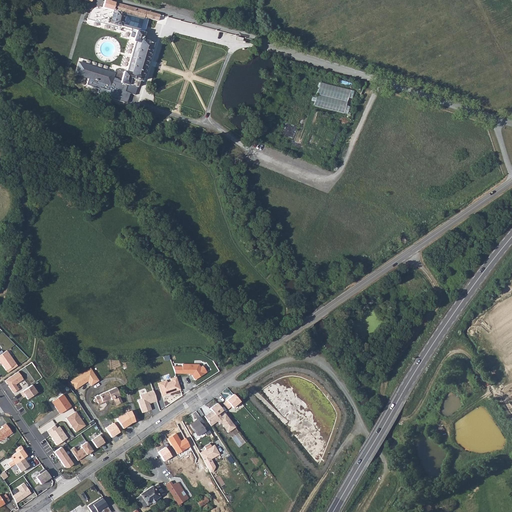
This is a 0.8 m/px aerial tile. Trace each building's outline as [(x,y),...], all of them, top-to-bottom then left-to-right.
[(90,0),(90,2),(103,7),(113,10),(112,13),(115,14),(113,21),(110,20),(109,23),(121,26),(124,14),(143,19),(144,18),(148,19),(157,21),(159,14),(107,0),(106,0),(90,0)] [(88,16),(103,21),(104,17),(89,12),(88,16)] [(124,14),(121,26),(136,30),(139,31),(140,29),(145,30),(148,19),(144,18),(143,19),(124,14)] [(73,74),(121,88),(122,86),(124,86),(124,84),(128,85),(128,84),(137,87),(139,80),(141,81),(146,64),(147,64),(148,60),(148,59),(153,43),(145,40),(143,37),(145,30),(140,29),(139,31),(136,30),(135,33),(132,32),(131,36),(134,37),(133,41),(135,42),(126,72),(115,68),(114,73),(77,61),(73,74)] [(310,105),(348,113),(349,105),(346,105),(348,97),(352,98),(354,89),(316,81),(314,89),(317,89),(315,97),(312,96),(310,105)] [(6,350),(0,354),(0,361),(6,370),(15,364),(6,350)] [(198,365),(182,364),(182,367),(173,366),(175,373),(187,374),(192,375),(195,380),(206,373),(202,366),(201,367),(198,365)] [(90,368),(71,382),(76,389),(87,382),(91,387),(99,381),(90,368)] [(18,372),(6,381),(14,393),(19,389),(17,384),(24,379),(18,372)] [(176,377),(170,379),(171,381),(167,383),(166,381),(158,383),(162,397),(181,390),(176,377)] [(31,385),(20,392),(22,396),(24,395),(27,399),(36,392),(31,385)] [(98,401),(99,402),(111,397),(113,397),(114,396),(118,402),(122,400),(115,386),(95,396),(96,398),(96,400),(96,401),(98,401)] [(153,391),(139,395),(141,399),(138,400),(142,413),(151,410),(148,403),(156,401),(153,391)] [(63,393),(52,402),(60,414),(72,406),(63,393)] [(239,401),(233,394),(222,403),(228,409),(231,406),(232,408),(239,401)] [(212,410),(204,416),(209,423),(212,421),(213,423),(216,421),(219,424),(220,422),(227,432),(235,426),(224,412),(219,416),(217,413),(222,410),(217,403),(210,408),(212,410)] [(76,411),(66,418),(76,432),(86,425),(76,411)] [(125,413),(116,419),(122,428),(130,423),(134,421),(131,411),(125,413)] [(205,430),(197,419),(190,424),(197,435),(205,430)] [(0,429),(0,440),(1,441),(12,433),(6,423),(1,426),(2,428),(0,429)] [(112,423),(105,428),(111,437),(119,432),(112,423)] [(54,425),(47,430),(57,445),(67,438),(59,426),(56,428),(54,425)] [(443,425),(437,430),(440,434),(446,429),(443,425)] [(102,432),(91,439),(96,447),(104,441),(100,436),(104,434),(102,432)] [(174,433),(166,438),(176,454),(190,447),(185,438),(179,441),(174,433)] [(74,447),(70,449),(78,460),(92,450),(86,441),(80,445),(82,447),(77,451),(74,447)] [(206,444),(201,447),(203,451),(199,453),(204,462),(211,473),(215,466),(210,458),(218,454),(214,445),(208,448),(206,444)] [(14,465),(27,455),(28,455),(21,445),(14,450),(16,453),(8,458),(11,461),(7,465),(9,468),(14,465)] [(162,461),(169,456),(164,447),(157,451),(162,461)] [(61,448),(54,452),(59,460),(67,455),(61,448)] [(27,455),(14,465),(20,473),(29,466),(26,462),(30,459),(27,455)] [(67,455),(59,460),(65,468),(68,469),(73,465),(67,455)] [(51,478),(44,468),(39,472),(40,474),(36,477),(41,484),(47,480),(47,481),(51,478)] [(189,499),(177,482),(174,482),(172,484),(170,481),(165,484),(180,506),(183,503),(184,504),(187,502),(186,501),(189,499)] [(19,491),(12,496),(15,503),(31,493),(24,483),(17,487),(19,491)] [(164,493),(157,483),(152,486),(152,485),(139,494),(140,494),(135,498),(142,508),(151,502),(151,503),(155,500),(155,499),(164,493)] [(5,494),(0,497),(0,498),(4,504),(9,501),(5,494)] [(207,501),(204,496),(196,501),(199,505),(207,501)] [(100,497),(87,505),(90,511),(96,511),(100,510),(101,511),(108,511),(110,511),(100,497)]
